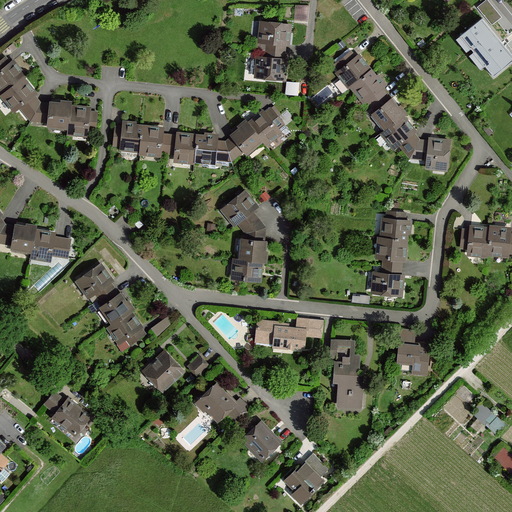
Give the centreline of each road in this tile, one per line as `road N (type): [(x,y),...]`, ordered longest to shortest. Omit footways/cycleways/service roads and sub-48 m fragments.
road 1 (residential): [(0,153),(99,214),(176,297),(423,315),(433,305),(446,210),(485,148),(366,0)]
road 2 (track): [(511,320),(320,511)]
